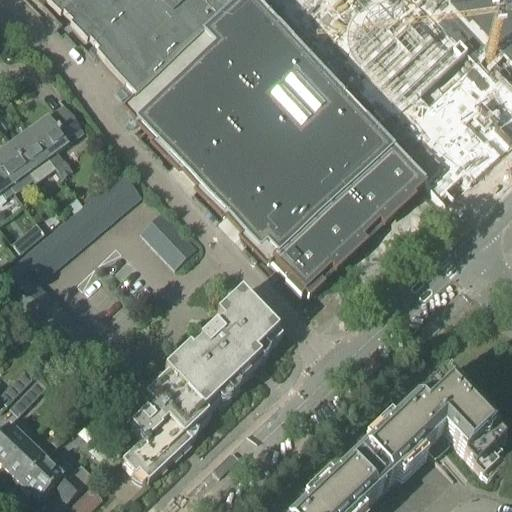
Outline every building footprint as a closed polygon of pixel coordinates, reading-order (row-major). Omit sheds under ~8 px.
[(39,0),(41,1),(57,18),(59,17),(70,27),(68,30),(84,46),(87,44),(96,55),(94,57),(98,61),(131,96),(135,100),(124,110),(136,123),(139,126),(137,128),(141,132),(154,146),(152,147),(179,176),(181,174),(198,192),(196,194),(223,222),(225,220),(243,238),(240,240),(269,269),(270,267),(280,278),(287,285),(285,287),(301,304),(304,300),(308,304),(325,288),(323,286),(337,273),(335,271),(359,249),(360,251),(386,226),(384,225),(409,202),(410,203),(426,189),(426,188),(424,187),(424,188),(421,184),(420,185),(403,167),(400,169),(375,142),(378,140),(343,102),(339,102),(314,125),(282,94),(308,70),(308,65),(276,31),(273,34),(245,4),(234,14),(231,11),(229,12),(217,0),(39,0)] [(499,53),(503,50),(511,59),(511,0),(451,0),(461,10),(460,12),(462,14),(466,11),(488,34),(484,37),(499,53)] [(30,136),(58,174),(56,175),(62,184),(72,177),(64,166),(63,166),(57,158),(83,138),(64,112),(30,136)] [(10,151),(30,177),(28,179),(35,189),(56,175),(58,174),(30,136),(10,151)] [(30,177),(10,151),(0,158),(0,177),(11,192),(28,179),(30,177)] [(0,199),(1,199),(6,204),(14,198),(10,192),(11,192),(0,177),(0,199)] [(140,202),(120,179),(110,188),(130,211),(140,202)] [(130,211),(110,188),(100,196),(120,219),(130,211)] [(100,196),(91,205),(110,228),(120,219),(100,196)] [(110,228),(91,205),(81,213),(100,236),(110,228)] [(81,213),(71,222),(90,245),(100,236),(81,213)] [(161,218),(139,239),(147,248),(169,228),(161,218)] [(71,222),(61,230),(80,253),(90,245),(71,222)] [(156,258),(178,237),(169,228),(147,248),(156,258)] [(61,230),(51,238),(70,262),(80,253),(61,230)] [(165,267),(187,246),(178,237),(156,258),(165,267)] [(51,238),(41,247),(60,270),(70,262),(51,238)] [(196,255),(187,246),(165,267),(174,276),(196,255)] [(60,270),(41,247),(31,255),(50,279),(60,270)] [(31,255),(21,264),(41,287),(50,279),(31,255)] [(21,264),(0,281),(0,290),(35,291),(41,287),(21,264)] [(35,291),(0,290),(0,299),(19,318),(40,296),(35,291)] [(40,296),(19,318),(29,327),(50,305),(40,296)] [(141,479),(149,488),(147,489),(149,491),(192,450),(183,442),(192,434),(197,439),(211,425),(208,422),(220,410),(215,405),(234,387),(239,392),(263,369),(255,360),(263,353),(268,357),(282,344),(259,320),(240,301),(216,324),(223,330),(216,337),(214,335),(199,351),(200,352),(192,360),(188,357),(164,380),(167,384),(145,405),(154,415),(147,421),(146,419),(130,435),(144,449),(122,470),(136,484),(141,479)] [(29,327),(38,337),(60,315),(50,305),(29,327)] [(60,315),(38,337),(48,346),(69,324),(60,315)] [(48,346),(58,356),(79,334),(69,324),(48,346)] [(79,334),(58,356),(67,365),(89,343),(79,334)] [(89,343),(67,365),(77,374),(98,353),(89,343)] [(0,406),(6,412),(32,385),(22,377),(0,400),(0,406)] [(17,423),(48,390),(40,382),(8,415),(17,423)] [(367,511),(442,441),(463,464),(486,488),(506,470),(495,458),(506,448),(494,435),(478,419),(453,392),(453,393),(444,383),(306,511),(367,511)] [(18,435),(10,428),(0,438),(0,473),(25,447),(15,438),(18,435)] [(0,474),(17,491),(43,464),(25,447),(0,473),(0,474)] [(48,495),(64,510),(91,483),(80,471),(75,477),(63,465),(54,475),(43,464),(17,491),(35,508),(48,495)] [(89,511),(80,503),(71,511),(89,511)]
